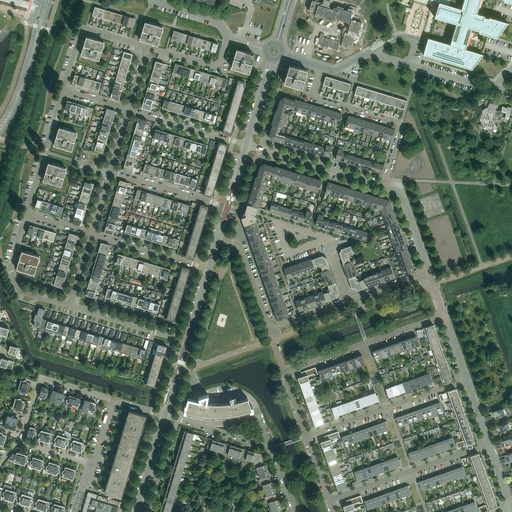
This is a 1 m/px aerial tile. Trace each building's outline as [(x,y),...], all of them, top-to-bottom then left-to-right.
[(310,0),(309,6),(340,15),(331,45),(351,51),(364,9),(356,7),(356,9),(325,0),(310,0)] [(431,0),(438,2),(434,17),(456,23),(450,44),(465,49),(471,28),(475,13),(479,0),(431,0)] [(484,15),(475,13),(471,28),(479,30),(478,32),(496,37),(507,22),(488,16),(488,18),(483,16),(484,15)] [(145,22),(139,40),(158,46),(163,27),(145,22)] [(99,60),(104,42),(86,37),(81,55),(99,60)] [(450,44),(428,38),(423,55),(471,69),(483,54),(465,49),(450,44)] [(249,73),(254,55),(236,49),(231,68),(249,73)] [(122,57),(131,59),(133,54),(121,51),(121,52),(123,54),(122,57)] [(131,59),(122,57),(119,56),(119,58),(122,59),(121,62),(129,65),(131,59)] [(120,64),(119,67),(128,70),(129,65),(121,62),(118,61),(117,63),(120,64)] [(154,66),(162,69),(163,66),(166,66),(167,64),(156,61),(154,66)] [(175,73),(178,74),(181,65),(175,63),(172,75),(174,75),(175,73)] [(180,74),(183,75),(186,67),(181,65),(178,74),(177,77),(179,77),(180,74)] [(286,74),(283,83),(302,89),(305,80),(307,71),(289,65),(286,74)] [(128,70),(119,67),(116,66),(116,68),(118,70),(118,72),(126,75),(128,70)] [(186,76),(188,77),(191,68),(186,67),(183,75),(182,78),(184,79),(186,76)] [(191,77),(194,78),(196,70),(191,68),(188,77),(187,80),(189,80),(191,77)] [(196,79),(199,80),(201,71),(196,70),(194,78),(193,81),(194,82),(196,79)] [(116,78),(125,80),(126,75),(118,72),(115,71),(114,73),(117,75),(116,78)] [(115,83),(123,85),(125,80),(116,78),(113,77),(113,78),(115,80),(115,83)] [(238,80),(234,92),(243,94),(246,82),(238,80)] [(113,88),(122,90),(123,85),(115,83),(112,82),(111,83),(114,85),(113,88)] [(111,93),(120,96),(122,90),(113,88),(110,87),(110,89),(112,90),(111,93)] [(110,98),(118,101),(120,96),(111,93),(109,92),(108,94),(111,95),(110,98)] [(241,100),(243,94),(234,92),(233,97),(241,100)] [(239,106),(241,100),(233,97),(231,103),(239,106)] [(286,106),(292,108),(295,101),(283,97),(283,98),(281,99),(280,99),(276,110),(284,112),(286,106)] [(295,99),(295,101),(292,108),(292,110),(296,112),(300,101),(295,99)] [(67,110),(70,111),(72,102),(67,100),(63,112),(65,112),(67,110)] [(172,111),(177,113),(181,101),(180,104),(177,103),(177,100),(176,100),(175,103),(172,111)] [(508,119),(510,113),(507,112),(508,108),(502,106),(501,109),(497,111),(494,110),(496,104),(494,104),(494,102),(485,100),(484,103),(489,104),(488,104),(489,106),(483,109),(481,109),(478,119),(479,119),(483,127),(483,128),(493,131),(493,130),(498,127),(497,125),(496,126),(494,122),(497,120),(498,122),(502,120),(502,118),(508,119)] [(183,102),(181,101),(177,113),(183,114),(186,103),(185,106),(182,105),(183,102)] [(72,102),(70,111),(69,114),(70,114),(72,111),(75,112),(77,104),(72,102)] [(237,112),(239,106),(231,103),(229,109),(237,112)] [(77,104),(75,112),(74,115),(76,116),(77,113),(80,114),(83,105),(77,104)] [(83,105),(80,114),(79,117),(81,117),(82,114),(85,115),(88,107),(83,105)] [(188,116),(193,117),(196,109),(196,106),(195,105),(193,108),(190,107),(188,116)] [(88,107),(85,115),(84,118),(86,119),(88,116),(91,117),(93,108),(88,107)] [(193,117),(198,119),(201,110),(202,108),(200,107),(198,110),(196,109),(193,117)] [(198,119),(203,121),(206,112),(207,109),(205,109),(204,111),(201,110),(198,119)] [(236,117),(237,112),(229,109),(227,115),(236,117)] [(203,121),(209,122),(211,114),(212,111),(210,110),(209,113),(206,112),(203,121)] [(271,124),(272,125),(279,127),(283,128),(287,113),(284,112),(276,110),(275,110),(271,124)] [(211,114),(209,122),(214,124),(217,112),(216,112),(214,114),(211,114)] [(341,113),(336,112),(333,123),(338,124),(341,113)] [(234,123),(236,117),(227,115),(226,121),(234,123)] [(345,126),(350,128),(353,117),(348,115),(345,126)] [(137,123),(145,126),(148,127),(149,125),(146,123),(147,120),(138,118),(137,123)] [(232,129),(234,123),(226,121),(224,126),(232,129)] [(135,128),(144,131),(147,132),(147,130),(145,129),(145,126),(137,123),(135,128)] [(271,139),(282,143),(284,135),(278,133),(279,127),(272,125),(269,136),(270,136),(271,138),(271,139)] [(230,135),(232,129),(224,126),(222,132),(230,135)] [(72,151),(77,133),(59,127),(56,136),(53,145),(72,151)] [(135,128),(134,134),(142,136),(145,137),(146,135),(143,134),(144,131),(135,128)] [(394,129),(390,128),(386,139),(391,140),(394,129)] [(155,138),(158,139),(161,131),(155,129),(152,141),(154,141),(155,138)] [(166,132),(161,131),(158,139),(157,142),(159,143),(161,140),(163,141),(166,132)] [(171,134),(166,132),(163,141),(163,144),(164,144),(166,142),(169,142),(171,134)] [(134,134),(132,139),(141,141),(144,142),(144,141),(141,139),(142,136),(134,134)] [(176,135),(171,134),(169,142),(168,145),(169,146),(171,143),(174,144),(176,135)] [(176,145),(179,146),(182,137),(176,135),(174,144),(173,147),(175,147),(176,145)] [(282,143),(289,145),(291,137),(284,135),(282,143)] [(289,145),(296,147),(298,139),(291,137),(289,145)] [(96,145),(104,147),(106,142),(95,139),(94,139),(97,140),(97,142),(93,142),(93,144),(96,145)] [(132,139),(131,144),(142,147),(143,146),(140,144),(141,141),(132,139)] [(192,140),(187,139),(183,150),(184,147),(187,148),(187,151),(188,152),(192,140)] [(296,147),(303,149),(305,141),(298,139),(296,147)] [(197,142),(192,140),(188,152),(189,149),(192,150),(192,153),(194,153),(195,150),(197,142)] [(303,149),(309,151),(312,144),(305,141),(303,149)] [(219,142),(217,148),(226,151),(227,145),(219,142)] [(131,144),(129,149),(140,153),(141,151),(138,150),(139,147),(142,148),(142,147),(131,144)] [(312,144),(309,151),(316,154),(319,146),(312,144)] [(321,146),(319,146),(316,154),(323,156),(326,148),(325,148),(326,145),(324,144),(323,144),(322,145),(321,146)] [(326,145),(325,148),(326,148),(323,156),(328,157),(331,146),(326,145)] [(217,148),(216,154),(224,156),(226,151),(217,148)] [(335,159),(340,161),(342,153),(343,150),(338,148),(335,159)] [(129,149),(127,154),(139,158),(139,156),(137,155),(138,152),(140,153),(129,149)] [(349,155),(342,153),(340,161),(347,163),(349,155)] [(127,154),(126,160),(134,162),(137,163),(138,161),(135,160),(136,157),(139,158),(127,154)] [(216,154),(214,160),(222,162),(224,156),(216,154)] [(347,163),(353,165),(356,157),(349,155),(347,163)] [(356,157),(353,165),(360,167),(363,159),(356,157)] [(363,159),(360,167),(367,169),(370,161),(363,159)] [(134,165),(134,162),(126,160),(124,165),(133,167),(136,168),(136,167),(134,165)] [(220,168),(222,162),(214,160),(212,165),(220,168)] [(370,161),(367,169),(374,171),(377,163),(370,161)] [(61,186),(66,168),(48,163),(43,181),(61,186)] [(377,163),(374,171),(381,173),(384,165),(377,163)] [(153,175),(158,177),(162,165),(161,168),(158,167),(158,164),(156,164),(156,167),(153,175)] [(266,172),(272,174),(275,167),(263,164),(263,165),(261,166),(260,166),(256,177),(264,179),(266,172)] [(133,167),(124,165),(123,170),(134,174),(135,172),(132,170),(133,167)] [(158,177),(163,178),(167,167),(166,170),(163,169),(163,166),(162,165),(158,177)] [(212,165),(210,171),(219,174),(220,168),(212,165)] [(271,178),(285,182),(289,170),(275,166),(275,167),(272,174),(271,178)] [(174,172),(171,171),(169,180),(174,182),(176,173),(177,170),(175,170),(174,172)] [(299,186),(302,174),(289,170),(285,182),(299,186)] [(174,182),(179,183),(181,175),(182,172),(181,171),(179,174),(176,173),(174,182)] [(210,171),(209,177),(217,180),(219,174),(210,171)] [(184,175),(181,175),(179,183),(184,185),(187,176),(188,173),(186,173),(184,175)] [(189,177),(187,176),(184,185),(189,186),(192,178),(193,175),(191,174),(189,177)] [(316,179),(302,174),(299,186),(313,190),(316,179)] [(195,188),(198,176),(196,176),(195,179),(192,178),(189,186),(195,188)] [(251,190),(263,194),(267,180),(264,179),(256,177),(255,176),(251,190)] [(209,177),(207,183),(215,185),(217,180),(209,177)] [(321,180),(316,179),(313,190),(318,192),(321,180)] [(83,187),(92,189),(93,184),(82,180),(82,182),(84,184),(83,187)] [(207,183),(205,189),(213,191),(215,185),(207,183)] [(90,194),(92,189),(83,187),(80,186),(80,187),(83,189),(82,192),(90,194)] [(137,199),(140,200),(143,191),(137,189),(134,201),(136,201),(137,199)] [(212,197),(213,191),(205,189),(203,195),(212,197)] [(247,204),(245,212),(246,216),(251,214),(254,215),(256,207),(257,207),(259,208),(263,194),(251,190),(247,204)] [(81,194),(80,197),(89,199),(90,194),(82,192),(79,191),(78,192),(81,194)] [(142,200),(145,201),(148,193),(143,191),(140,200),(139,203),(141,203),(142,200)] [(153,194),(148,193),(145,201),(144,204),(146,205),(148,202),(150,203),(153,194)] [(153,203),(156,204),(158,196),(153,194),(150,203),(150,206),(151,206),(153,203)] [(89,199),(80,197),(77,196),(77,198),(79,199),(79,202),(87,205),(89,199)] [(158,205),(161,206),(163,197),(158,196),(156,204),(155,207),(156,208),(158,205)] [(389,201),(378,197),(375,208),(380,210),(389,201)] [(86,210),(87,205),(79,202),(76,201),(75,203),(78,204),(77,207),(86,210)] [(393,212),(389,201),(380,210),(382,215),(393,212)] [(269,211),(276,213),(278,205),(271,203),(269,211)] [(200,204),(199,210),(207,213),(209,207),(200,204)] [(284,207),(278,205),(276,213),(282,215),(284,207)] [(84,215),(86,210),(77,207),(74,206),(74,208),(76,210),(75,212),(84,215)] [(282,215),(289,217),(291,209),(284,207),(282,215)] [(297,211),(291,209),(289,217),(295,219),(297,211)] [(199,210),(197,216),(205,219),(207,213),(199,210)] [(304,213),(297,211),(295,219),(302,221),(304,213)] [(305,214),(304,213),(302,221),(308,223),(312,212),(306,211),(305,214)] [(83,220),(84,215),(75,212),(73,212),(72,213),(75,215),(74,218),(83,220)] [(395,216),(393,212),(382,215),(384,220),(395,216)] [(246,216),(241,218),(244,225),(255,221),(255,220),(256,216),(254,215),(251,214),(246,216)] [(315,225),(320,227),(322,219),(323,219),(323,216),(318,214),(315,225)] [(197,216),(195,222),(203,224),(205,219),(197,216)] [(396,221),(395,216),(384,220),(386,224),(396,221)] [(83,220),(74,218),(71,217),(71,218),(73,220),(72,223),(81,226),(83,220)] [(320,227),(327,229),(329,221),(323,219),(322,219),(320,227)] [(260,234),(255,221),(244,225),(248,238),(260,234)] [(327,229),(334,231),(336,223),(329,221),(327,229)] [(398,225),(396,221),(386,224),(387,229),(398,225)] [(195,222),(193,228),(202,230),(203,224),(195,222)] [(343,225),(336,223),(334,231),(340,233),(343,225)] [(29,234),(32,235),(35,227),(29,225),(26,236),(28,237),(29,234)] [(340,233),(347,235),(350,227),(343,225),(340,233)] [(399,230),(398,225),(387,229),(389,234),(399,230)] [(35,236),(37,237),(40,228),(35,227),(32,235),(31,238),(33,239),(35,236)] [(347,235),(354,237),(357,229),(350,227),(347,235)] [(40,237),(43,238),(45,230),(40,228),(37,237),(37,240),(38,240),(40,237)] [(193,228),(192,234),(200,236),(202,230),(193,228)] [(354,237),(361,239),(364,231),(357,229),(354,237)] [(50,231),(45,230),(43,238),(42,241),(43,242),(45,239),(48,240),(50,231)] [(150,240),(156,242),(158,233),(159,230),(157,230),(156,233),(153,232),(150,240)] [(401,234),(399,230),(389,234),(390,238),(401,234)] [(50,241),(53,241),(56,233),(50,231),(48,240),(47,243),(49,243),(50,241)] [(361,239),(368,241),(371,233),(364,231),(361,239)] [(156,242),(161,243),(163,235),(164,232),(163,232),(161,234),(158,233),(156,242)] [(161,243),(166,245),(169,237),(168,236),(169,234),(168,233),(166,236),(163,235),(161,243)] [(192,234),(190,239),(198,242),(200,236),(192,234)] [(253,252),(265,248),(260,234),(248,238),(253,252)] [(403,239),(401,234),(390,238),(392,243),(403,239)] [(171,237),(169,237),(166,245),(171,247),(174,238),(174,235),(173,235),(171,237)] [(176,239),(174,238),(171,247),(176,248),(180,237),(178,236),(176,239)] [(190,239),(188,245),(196,248),(198,242),(190,239)] [(404,243),(403,239),(392,243),(394,247),(404,243)] [(99,248),(108,250),(111,251),(111,250),(109,248),(110,245),(101,242),(99,248)] [(406,248),(404,243),(394,247),(395,252),(406,248)] [(187,247),(186,251),(195,253),(196,248),(188,245),(187,247)] [(341,250),(341,251),(348,255),(355,252),(352,245),(341,249),(341,250)] [(98,253),(106,256),(109,256),(110,255),(107,253),(108,250),(99,248),(98,253)] [(258,266),(270,262),(265,248),(253,252),(258,266)] [(407,252),(406,248),(395,252),(397,256),(407,252)] [(16,269),(34,275),(40,256),(22,251),(16,269)] [(185,257),(193,259),(195,253),(186,251),(185,257)] [(340,252),(339,253),(341,257),(343,264),(350,261),(348,255),(341,251),(340,252)] [(409,257),(407,252),(397,256),(398,261),(409,257)] [(98,253),(96,258),(105,261),(108,262),(108,260),(106,258),(106,256),(98,253)] [(118,263),(121,264),(123,255),(118,254),(114,265),(116,266),(118,263)] [(128,257),(123,255),(121,264),(120,267),(121,267),(123,265),(126,265),(128,257)] [(322,256),(311,260),(314,267),(320,265),(324,257),(323,257),(322,256)] [(134,258),(128,257),(126,265),(125,268),(127,269),(128,266),(131,267),(134,258)] [(324,257),(320,265),(322,271),(330,268),(327,262),(326,257),(325,258),(324,257)] [(411,262),(409,257),(398,261),(400,265),(411,262)] [(96,258),(95,263),(103,266),(106,267),(107,265),(104,264),(105,261),(96,258)] [(134,258),(131,267),(130,270),(132,270),(133,268),(136,268),(139,260),(134,258)] [(311,259),(306,260),(310,271),(315,269),(314,267),(311,260),(311,259)] [(144,261),(139,260),(136,268),(136,269),(136,271),(137,272),(139,269),(141,270),(144,261)] [(306,260),(302,262),(305,273),(310,271),(306,260)] [(343,264),(342,264),(344,269),(354,265),(353,260),(350,261),(343,264)] [(263,279),(274,275),(270,262),(258,266),(263,279)] [(302,262),(297,264),(301,274),(305,273),(302,262)] [(412,266),(411,262),(400,265),(402,270),(412,266)] [(93,269),(102,271),(105,272),(105,270),(102,269),(103,266),(95,263),(93,269)] [(297,264),(293,265),(296,276),(301,274),(297,264)] [(293,265),(288,267),(292,278),(296,276),(293,265)] [(354,265),(344,269),(345,273),(356,270),(354,265)] [(402,270),(403,274),(414,271),(412,266),(402,270)] [(182,267),(180,273),(188,275),(190,269),(182,267)] [(288,267),(284,268),(287,279),(292,278),(288,267)] [(390,267),(386,269),(389,279),(394,278),(390,267)] [(322,271),(320,272),(322,277),(332,273),(331,268),(330,268),(322,271)] [(93,269),(91,274),(100,276),(103,277),(103,276),(101,274),(102,271),(93,269)] [(386,269),(381,270),(385,281),(389,279),(386,269)] [(356,270),(345,273),(347,278),(348,278),(355,275),(357,274),(356,270)] [(381,270),(377,272),(380,283),(385,281),(381,270)] [(377,272),(372,273),(376,284),(380,283),(377,272)] [(180,273),(178,278),(186,281),(188,275),(180,273)] [(332,273),(322,277),(323,281),(334,277),(332,273)] [(372,273),(368,275),(371,286),(376,284),(372,273)] [(91,274),(90,279),(99,282),(101,282),(102,281),(99,279),(100,276),(91,274)] [(274,275),(263,279),(268,293),(279,289),(274,275)] [(355,275),(348,278),(349,281),(352,289),(353,288),(354,289),(357,282),(356,278),(355,275)] [(368,275),(363,277),(364,279),(366,287),(367,287),(371,286),(368,275)] [(334,277),(323,281),(325,286),(327,285),(335,282),(336,282),(334,277)] [(176,284),(185,287),(186,281),(178,278),(176,284)] [(98,284),(99,282),(90,279),(88,284),(97,287),(100,288),(100,286),(98,284)] [(357,282),(354,289),(355,289),(355,290),(366,287),(364,279),(357,282)] [(335,282),(327,285),(329,288),(330,291),(337,295),(337,294),(339,293),(336,286),(335,282)] [(88,284),(87,289),(95,292),(98,293),(99,291),(96,289),(97,287),(88,284)] [(175,290),(183,292),(185,287),(176,284),(175,290)] [(85,295),(97,298),(97,296),(95,295),(95,292),(87,289),(85,295)] [(115,300),(121,302),(124,290),(123,293),(120,292),(120,289),(119,289),(118,292),(115,300)] [(284,302),(279,289),(268,293),(272,307),(284,302)] [(121,302),(126,303),(129,292),(128,295),(125,294),(126,291),(124,290),(121,302)] [(173,296),(181,298),(183,292),(175,290),(173,296)] [(322,291),(318,293),(321,303),(326,302),(326,301),(323,294),(322,291)] [(330,291),(323,294),(326,301),(337,297),(336,296),(337,295),(330,291)] [(318,293),(313,294),(317,305),(321,303),(318,293)] [(134,296),(131,305),(136,306),(139,298),(139,295),(138,294),(136,297),(134,296)] [(313,294),(309,296),(312,307),(317,305),(313,294)] [(139,298),(136,306),(141,308),(145,296),(143,296),(142,299),(139,298)] [(147,310),(150,298),(148,297),(145,296),(141,308),(147,310)] [(171,302),(179,304),(181,298),(173,296),(171,302)] [(309,296),(304,298),(308,308),(312,307),(309,296)] [(155,300),(150,298),(147,310),(152,311),(154,302),(155,300)] [(304,298),(299,299),(303,310),(308,308),(304,298)] [(299,299),(295,301),(295,302),(296,304),(297,307),(298,309),(299,311),(303,310),(299,299)] [(152,311),(157,313),(161,301),(159,301),(157,303),(154,302),(152,311)] [(169,307),(178,310),(179,304),(171,302),(169,307)] [(289,316),(284,302),(272,307),(277,320),(289,316)] [(173,321),(175,320),(178,310),(169,307),(166,319),(173,321)] [(39,329),(40,328),(42,319),(45,309),(39,308),(37,314),(35,314),(33,320),(35,321),(33,326),(39,327),(38,329),(39,329)] [(45,331),(45,329),(48,320),(51,311),(48,310),(45,319),(42,319),(40,328),(44,329),(44,331),(45,331)] [(51,331),(54,322),(57,313),(54,312),(51,321),(48,320),(45,329),(50,331),(50,333),(51,333),(51,331)] [(57,323),(54,322),(51,331),(56,333),(55,334),(56,335),(57,333),(60,324),(62,315),(59,314),(57,323)] [(62,336),(63,335),(65,325),(68,316),(65,316),(63,325),(60,324),(57,333),(61,334),(61,336),(62,336)] [(68,336),(71,327),(73,318),(71,317),(68,326),(65,325),(63,335),(67,336),(66,338),(67,338),(68,336)] [(74,340),(74,338),(77,329),(80,320),(77,319),(74,328),(71,327),(68,336),(73,338),(73,340),(74,340)] [(80,340),(83,331),(85,322),(83,321),(80,330),(77,329),(74,338),(79,340),(78,341),(79,342),(80,340)] [(86,342),(88,332),(91,323),(88,322),(86,332),(83,331),(80,340),(85,341),(84,343),(85,343),(86,342)] [(91,343),(94,334),(97,325),(94,324),(91,333),(88,332),(86,342),(90,343),(90,345),(91,345),(91,343)] [(442,381),(452,378),(433,325),(421,329),(423,333),(425,333),(440,376),(442,381)] [(1,328),(0,332),(0,337),(6,339),(9,330),(9,328),(2,326),(1,328)] [(97,347),(97,345),(100,336),(103,327),(100,326),(97,335),(94,334),(91,343),(96,345),(96,346),(97,347)] [(103,347),(106,338),(108,329),(106,328),(103,337),(100,336),(97,345),(102,346),(102,348),(102,349),(103,347)] [(109,338),(106,338),(103,347),(108,348),(107,350),(108,350),(109,348),(112,339),(114,330),(111,329),(109,338)] [(115,350),(117,341),(120,332),(117,331),(114,340),(112,339),(109,348),(114,350),(113,352),(114,352),(115,350)] [(126,334),(123,333),(120,342),(117,341),(115,350),(119,352),(119,353),(120,354),(120,352),(123,343),(126,334)] [(126,344),(123,343),(120,352),(125,353),(125,355),(126,355),(126,354),(129,345),(132,335),(129,335),(126,344)] [(132,355),(135,346),(137,337),(134,336),(132,345),(129,345),(126,354),(131,355),(130,357),(131,357),(132,355)] [(137,347),(135,346),(132,355),(136,357),(136,359),(137,359),(138,357),(140,348),(143,339),(140,338),(137,347)] [(143,361),(149,341),(146,340),(143,349),(140,348),(138,357),(142,359),(142,360),(143,361)] [(165,352),(167,346),(158,343),(156,349),(165,352)] [(9,353),(8,356),(15,358),(19,348),(11,345),(10,345),(8,352),(9,353)] [(163,358),(165,352),(156,349),(155,355),(163,358)] [(162,364),(163,358),(155,355),(153,361),(162,364)] [(1,358),(0,361),(0,365),(11,369),(14,362),(1,358)] [(160,369),(162,364),(153,361),(151,367),(160,369)] [(158,375),(160,369),(151,367),(149,372),(158,375)] [(301,372),(302,376),(298,378),(299,383),(309,380),(307,376),(313,374),(314,375),(317,374),(315,367),(301,372)] [(156,381),(158,375),(149,372),(148,378),(156,381)] [(428,383),(429,386),(433,385),(429,373),(424,375),(427,384),(428,383)] [(421,386),(427,384),(424,375),(418,377),(421,386)] [(21,380),(19,385),(29,388),(30,383),(29,382),(30,379),(23,377),(22,380),(21,380)] [(418,377),(413,379),(416,388),(421,386),(418,377)] [(155,387),(156,381),(148,378),(146,384),(155,387)] [(410,390),(416,388),(413,379),(407,381),(410,390)] [(310,385),(309,381),(309,380),(299,383),(301,388),(310,385)] [(407,381),(402,383),(405,391),(410,390),(407,381)] [(400,393),(405,391),(402,383),(396,385),(400,393)] [(29,388),(19,385),(18,390),(17,390),(16,393),(25,396),(26,393),(27,393),(29,388)] [(312,389),(311,387),(310,385),(301,388),(303,393),(312,389)] [(396,385),(395,385),(391,387),(394,395),(400,393),(396,385)] [(40,390),(38,395),(40,395),(39,397),(45,398),(45,397),(48,398),(50,391),(47,390),(48,389),(42,387),(41,390),(40,390)] [(388,397),(394,395),(391,387),(385,389),(386,392),(385,392),(387,397),(388,396),(388,397)] [(314,394),(313,392),(312,389),(303,393),(305,397),(314,394)] [(474,442),(456,389),(446,392),(463,441),(465,446),(474,442)] [(50,391),(48,398),(47,400),(50,401),(50,400),(55,402),(58,392),(53,390),(52,392),(50,391)] [(63,405),(64,402),(66,396),(63,395),(64,393),(58,392),(55,402),(61,403),(61,402),(62,402),(61,405),(63,406),(64,405),(63,405)] [(376,395),(375,392),(369,394),(372,403),(378,401),(378,400),(379,399),(377,395),(376,395)] [(315,399),(315,397),(314,394),(305,397),(306,402),(315,399)] [(367,405),(372,403),(369,394),(364,396),(367,405)] [(69,397),(66,396),(64,402),(63,405),(64,405),(66,406),(66,405),(71,406),(74,397),(69,395),(69,397)] [(246,411),(251,409),(248,398),(243,400),(238,401),(234,402),(236,395),(235,395),(229,398),(231,402),(228,403),(223,403),(218,404),(213,404),(208,403),(205,403),(206,396),(200,398),(201,402),(198,402),(193,401),(188,399),(185,411),(191,412),(196,413),(202,414),(206,415),(212,415),(218,415),(224,415),(229,414),(235,414),(240,412),(246,411)] [(15,398),(14,403),(23,406),(25,401),(23,400),(24,398),(18,396),(17,398),(15,398)] [(362,407),(367,405),(364,396),(359,398),(362,407)] [(80,398),(74,397),(71,406),(77,408),(77,406),(80,407),(82,401),(79,400),(80,398)] [(356,409),(362,407),(359,398),(353,400),(356,409)] [(317,404),(317,402),(315,399),(306,402),(308,407),(317,404)] [(82,401),(80,407),(83,408),(82,410),(87,411),(90,401),(85,400),(85,401),(82,401)] [(351,411),(356,409),(353,400),(348,402),(351,411)] [(90,401),(87,411),(93,413),(92,414),(95,415),(98,405),(95,405),(96,403),(90,401)] [(345,413),(351,411),(348,402),(342,404),(345,413)] [(23,406),(14,403),(12,409),(14,409),(13,412),(19,414),(20,411),(22,411),(23,406)] [(319,409),(318,407),(317,404),(308,407),(310,412),(319,409)] [(340,414),(345,413),(342,404),(337,406),(340,414)] [(340,414),(337,406),(331,408),(335,419),(339,418),(338,415),(340,414)] [(496,418),(506,414),(504,408),(491,412),(492,415),(494,414),(496,418)] [(321,413),(320,413),(319,409),(310,412),(311,417),(321,413)] [(105,492),(113,495),(137,413),(129,410),(105,492)] [(8,416),(6,421),(16,424),(18,418),(16,418),(17,415),(8,412),(7,416),(8,416)] [(137,413),(113,495),(121,497),(145,415),(137,413)] [(322,418),(321,413),(311,417),(313,421),(322,418)] [(404,424),(401,416),(394,418),(395,420),(396,420),(399,426),(404,424)] [(324,423),(322,418),(313,421),(315,426),(324,423)] [(16,424),(6,421),(5,426),(4,426),(3,429),(12,431),(13,429),(14,429),(16,424)] [(501,432),(511,428),(509,422),(496,426),(497,429),(499,428),(501,432)] [(33,436),(36,437),(38,430),(35,430),(36,428),(30,426),(30,428),(28,428),(27,433),(28,433),(27,436),(33,438),(33,436)] [(38,440),(43,441),(46,431),(41,430),(41,431),(38,430),(36,437),(39,438),(38,440)] [(49,441),(52,442),(54,435),(51,435),(52,433),(46,431),(43,441),(49,443),(49,441)] [(182,437),(192,440),(194,434),(184,431),(182,437)] [(323,436),(325,440),(320,442),(322,447),(331,444),(330,440),(336,438),(337,439),(340,438),(338,431),(323,436)] [(54,435),(52,442),(55,443),(54,444),(60,446),(63,434),(58,432),(58,434),(55,433),(54,435)] [(65,446),(68,447),(70,440),(71,440),(72,437),(64,433),(64,434),(63,434),(60,446),(65,448),(65,446)] [(511,436),(499,441),(500,442),(501,444),(495,446),(496,449),(511,443),(511,436)] [(190,445),(192,440),(182,437),(181,443),(190,445)] [(446,439),(449,448),(451,447),(452,450),(456,449),(452,437),(446,439)] [(216,451),(219,441),(209,438),(206,450),(209,451),(210,449),(216,451)] [(73,441),(71,440),(70,440),(68,447),(71,448),(70,449),(76,451),(79,441),(73,439),(73,441)] [(444,450),(449,448),(446,439),(440,441),(444,450)] [(84,452),(86,445),(83,444),(84,443),(79,441),(76,451),(81,452),(81,451),(84,452)] [(224,455),(227,444),(219,441),(216,451),(221,452),(221,454),(224,455)] [(440,441),(435,443),(438,452),(444,450),(440,441)] [(181,443),(179,448),(188,451),(190,445),(181,443)] [(435,443),(429,445),(432,454),(438,452),(435,443)] [(233,456),(236,446),(227,444),(224,455),(227,456),(228,454),(233,456)] [(333,449),(332,445),(331,444),(322,447),(324,452),(333,449)] [(424,447),(427,456),(432,454),(429,445),(424,447)] [(242,461),(245,449),(236,446),(233,456),(239,458),(238,460),(242,461)] [(418,449),(421,458),(427,456),(424,447),(418,449)] [(177,454),(187,457),(188,451),(179,448),(177,454)] [(245,449),(242,461),(245,462),(246,460),(251,461),(254,452),(245,449)] [(335,453),(333,449),(324,452),(326,457),(335,453)] [(412,451),(415,460),(421,458),(418,449),(412,451)] [(14,462),(19,463),(22,454),(17,452),(16,453),(14,452),(10,459),(14,460),(14,462)] [(264,461),(262,454),(254,452),(251,461),(253,465),(264,461)] [(511,452),(506,455),(505,455),(506,458),(501,460),(502,463),(508,461),(508,462),(511,461),(511,460),(511,459),(511,452)] [(336,458),(335,453),(326,457),(327,462),(336,458)] [(468,456),(485,505),(487,510),(497,506),(478,453),(468,456)] [(22,454),(19,463),(25,465),(25,463),(28,464),(30,458),(27,457),(27,455),(22,454)] [(175,460),(185,463),(187,457),(177,454),(175,460)] [(398,456),(392,458),(395,467),(401,465),(400,464),(402,463),(400,459),(399,459),(398,456)] [(32,458),(30,458),(28,464),(30,465),(30,467),(35,468),(38,458),(33,457),(32,458)] [(43,471),(44,469),(46,462),(43,462),(44,460),(38,458),(35,468),(40,470),(40,471),(43,471)] [(338,463),(336,458),(327,462),(329,466),(338,463)] [(392,458),(387,460),(390,469),(395,467),(392,458)] [(174,466),(183,469),(185,463),(175,460),(174,466)] [(387,460),(381,462),(384,471),(390,469),(387,460)] [(264,461),(253,465),(254,468),(256,468),(258,473),(267,470),(264,461)] [(49,463),(46,462),(44,469),(47,470),(46,471),(51,473),(54,463),(49,462),(49,463)] [(381,462),(376,464),(379,473),(384,471),(381,462)] [(60,474),(62,467),(59,466),(60,465),(54,463),(51,473),(57,475),(57,473),(60,474)] [(340,468),(338,463),(329,466),(331,471),(340,468)] [(376,464),(370,466),(373,475),(379,473),(376,464)] [(68,478),(70,468),(65,466),(65,468),(62,467),(60,474),(59,476),(62,477),(62,479),(67,480),(68,478)] [(172,472),(181,475),(183,469),(174,466),(172,472)] [(370,466),(365,468),(368,476),(373,475),(370,466)] [(76,470),(70,468),(68,478),(73,479),(73,478),(76,479),(78,472),(75,471),(76,470)] [(341,473),(340,468),(331,471),(332,476),(341,473)] [(365,468),(360,470),(363,478),(368,476),(365,468)] [(270,479),(269,474),(267,470),(258,473),(260,479),(258,479),(259,483),(270,479)] [(358,483),(362,482),(361,479),(363,478),(360,470),(354,472),(358,483)] [(170,478),(179,481),(181,475),(172,472),(170,478)] [(343,477),(341,473),(332,476),(334,481),(343,477)] [(345,482),(343,477),(334,481),(336,486),(345,482)] [(168,484),(178,486),(179,481),(170,478),(168,484)] [(270,479),(259,483),(260,486),(262,485),(264,491),(274,487),(270,479)] [(347,487),(345,482),(336,486),(337,491),(347,487)] [(176,492),(178,486),(168,484),(166,489),(176,492)] [(277,496),(275,490),(274,487),(264,491),(266,496),(264,497),(265,500),(277,496)] [(3,489),(1,496),(3,497),(3,498),(8,500),(11,490),(6,489),(5,490),(3,489)] [(166,489),(165,495),(174,498),(176,492),(166,489)] [(14,500),(17,501),(19,494),(16,493),(16,492),(11,490),(8,500),(13,502),(14,500)] [(28,491),(27,495),(24,505),(30,506),(30,505),(33,506),(35,499),(32,498),(34,493),(28,491)] [(88,492),(81,511),(116,511),(118,507),(120,507),(122,502),(88,492)] [(19,503),(24,505),(27,495),(22,493),(21,495),(19,494),(17,501),(19,502),(19,503)] [(172,504),(174,498),(165,495),(163,501),(172,504)] [(346,501),(347,505),(343,506),(345,511),(354,508),(353,504),(359,502),(359,503),(363,502),(360,495),(346,501)] [(277,496),(265,500),(266,503),(268,503),(270,508),(280,505),(277,496)] [(35,508),(40,510),(43,500),(38,498),(38,497),(36,497),(35,499),(33,506),(36,506),(35,508)] [(46,510),(49,510),(51,504),(48,503),(49,501),(43,500),(40,510),(46,511),(46,510)] [(54,505),(51,504),(49,510),(52,511),(51,511),(57,511),(59,505),(60,502),(55,501),(54,505)] [(171,510),(172,504),(163,501),(161,507),(171,510)] [(478,511),(475,501),(469,504),(471,511),(472,511),(474,511),(473,511),(478,511)]
